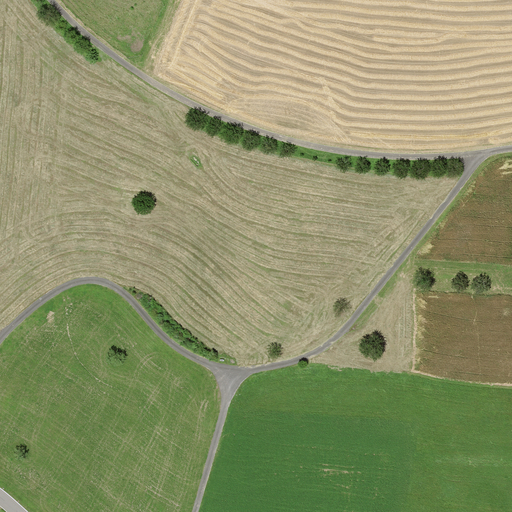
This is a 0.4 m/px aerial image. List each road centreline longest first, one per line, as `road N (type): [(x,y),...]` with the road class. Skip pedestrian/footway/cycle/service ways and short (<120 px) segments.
road 1 (unclassified): [(0,342),(50,296),(103,282),(184,353),(213,366),(237,372),(304,360),(344,331),(459,188),(475,155)]
road 2 (unclassified): [(50,0),(125,67),(242,126),(327,150),(475,155)]
road 3 (track): [(197,511),(237,372)]
